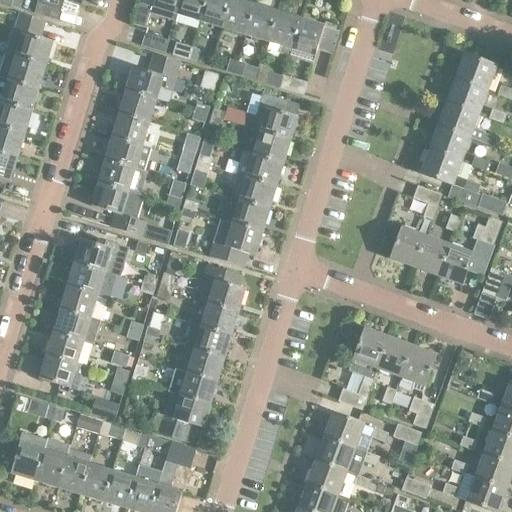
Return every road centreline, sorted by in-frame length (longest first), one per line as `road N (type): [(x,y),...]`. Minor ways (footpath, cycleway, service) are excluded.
road 1 (residential): [(0,361),(120,0)]
road 2 (residential): [(298,271),(378,0)]
road 3 (residential): [(223,511),(298,271)]
road 4 (residential): [(511,348),(298,271)]
road 5 (residential): [(511,41),(394,0)]
